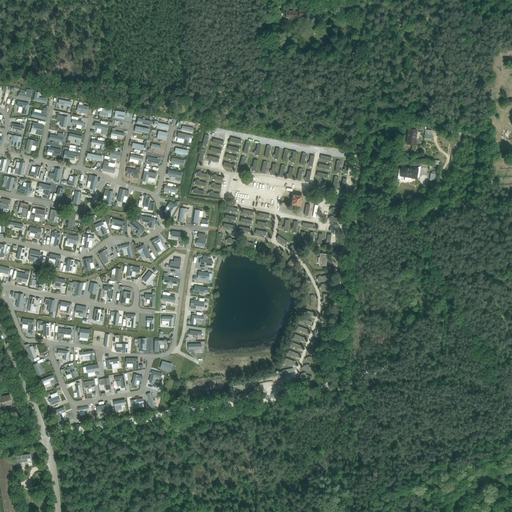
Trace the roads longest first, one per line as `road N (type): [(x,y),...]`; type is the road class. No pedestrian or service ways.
road 1 (track): [(53,434),(323,388)]
road 2 (track): [(348,226),(366,114),(364,0)]
road 3 (track): [(511,357),(323,388)]
road 4 (track): [(323,388),(348,226)]
